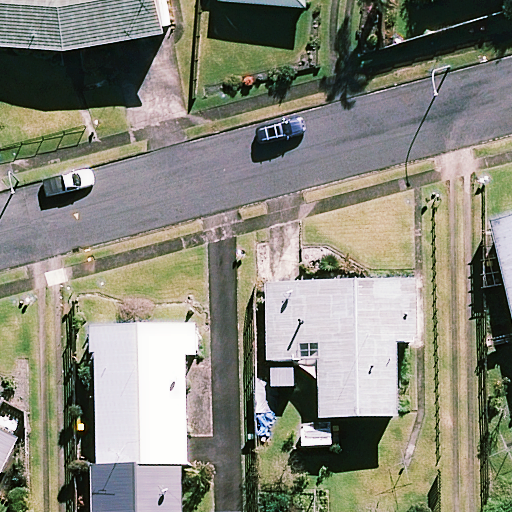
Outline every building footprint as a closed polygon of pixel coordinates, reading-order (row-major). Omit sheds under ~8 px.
[(172,48),(168,0),(0,0),(0,53),(22,51),(23,61),(172,48)] [(229,0),(229,8),(314,13),(314,0),(229,0)] [(511,230),(496,234),(511,307),(511,230)] [(304,426),(304,453),(335,453),(335,429),(399,430),(400,354),(419,354),(420,294),(271,292),(270,368),(294,368),(323,391),(323,425),(304,426)] [(199,338),(91,337),(90,362),(99,362),(96,511),(187,511),(190,366),(198,367),(199,338)] [(0,419),(4,413),(0,410),(0,491),(21,451),(0,439),(0,419)]
